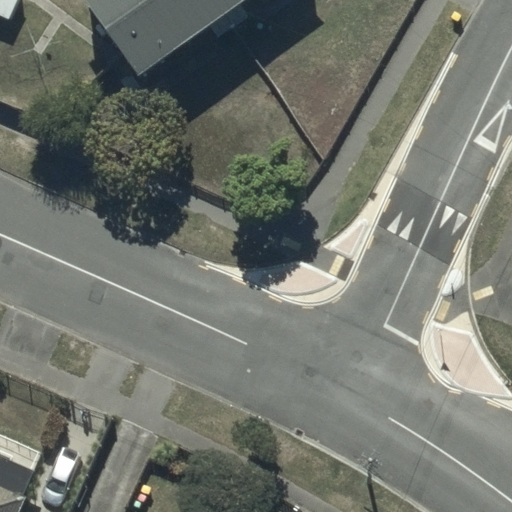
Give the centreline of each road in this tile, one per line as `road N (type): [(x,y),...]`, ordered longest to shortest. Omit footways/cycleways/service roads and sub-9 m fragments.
road 1 (residential): [(0,232),(353,390)]
road 2 (residential): [(353,390),(511,63)]
road 3 (residential): [(353,390),(511,497)]
